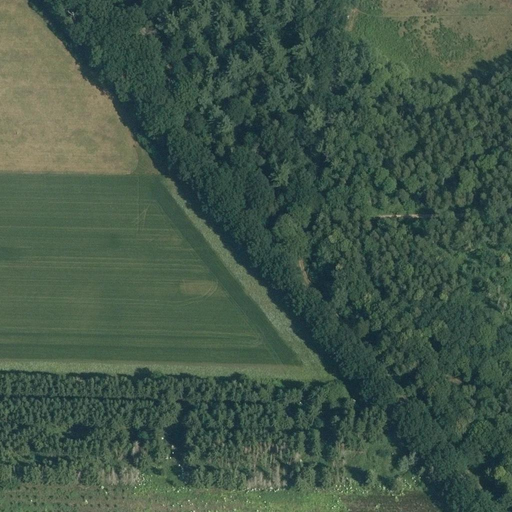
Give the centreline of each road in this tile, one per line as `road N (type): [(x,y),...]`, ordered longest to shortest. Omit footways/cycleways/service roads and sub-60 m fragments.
road 1 (track): [(511,222),(305,225),(349,0)]
road 2 (track): [(511,13),(345,14)]
